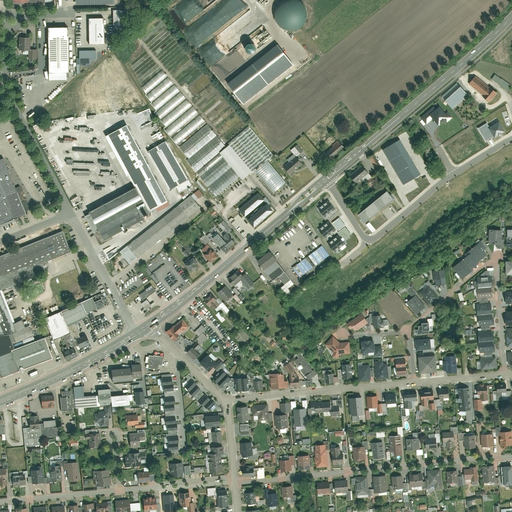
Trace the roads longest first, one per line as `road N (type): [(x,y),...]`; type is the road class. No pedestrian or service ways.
road 1 (residential): [(234,484),(511,457)]
road 2 (residential): [(71,215),(6,83),(10,23),(67,14)]
road 3 (tertiary): [(511,16),(324,181)]
road 4 (residential): [(409,330),(499,256),(504,374)]
road 5 (tertiary): [(324,181),(148,325)]
road 6 (residential): [(226,399),(414,382)]
road 7 (residential): [(511,139),(366,238)]
road 8 (tertiary): [(135,334),(0,403)]
road 9 (residential): [(135,334),(71,215)]
